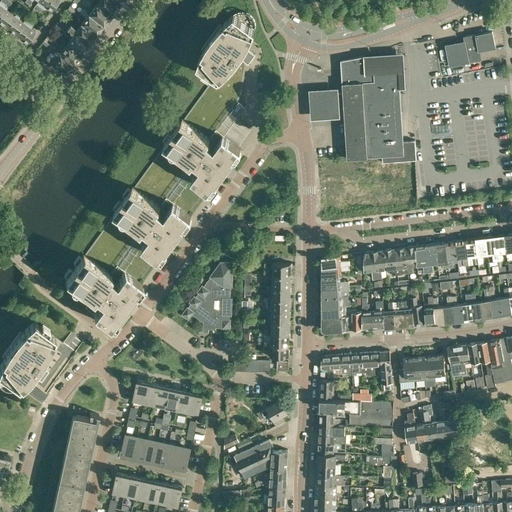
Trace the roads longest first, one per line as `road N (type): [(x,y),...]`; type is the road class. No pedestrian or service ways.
road 1 (residential): [(140,315),(263,144),(302,134)]
road 2 (residential): [(511,323),(307,343)]
road 3 (residential): [(341,228),(360,242),(501,225),(511,210)]
road 4 (residential): [(341,228),(511,206)]
road 5 (residential): [(303,32),(337,39),(468,0)]
road 6 (residential): [(19,494),(40,431),(94,360)]
road 7 (residential): [(299,511),(306,379)]
